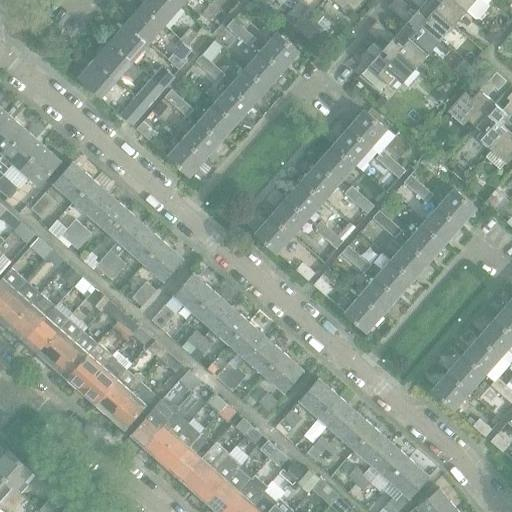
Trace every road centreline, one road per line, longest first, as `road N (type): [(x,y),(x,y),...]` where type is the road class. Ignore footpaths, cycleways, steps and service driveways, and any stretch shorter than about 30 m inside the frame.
road 1 (residential): [(189,212),(0,50)]
road 2 (residential): [(362,368),(189,212)]
road 3 (residential): [(362,368),(474,244),(506,271)]
road 4 (residential): [(505,511),(451,444),(362,368)]
road 5 (residential): [(164,511),(14,377)]
road 6 (residential): [(189,212),(295,94),(308,94),(321,78)]
